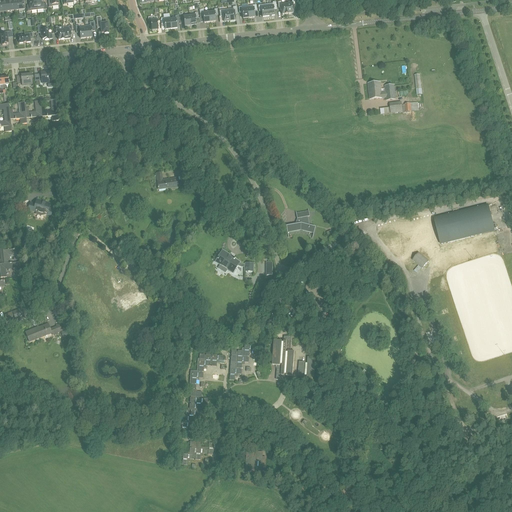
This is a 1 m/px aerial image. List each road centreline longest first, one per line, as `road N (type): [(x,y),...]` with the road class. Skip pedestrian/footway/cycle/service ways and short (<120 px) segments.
road 1 (track): [(511,186),(390,219),(375,239),(408,272),(438,377),(494,410),(511,409)]
road 2 (residential): [(260,409),(260,428),(182,439),(182,391),(192,346),(203,340),(223,353),(225,387),(247,406)]
road 3 (residential): [(282,272),(239,160),(203,120),(135,81),(123,49)]
road 4 (tertiary): [(144,47),(313,28)]
road 5 (tertiary): [(313,28),(481,10)]
road 6 (residential): [(260,409),(282,399),(307,335),(306,316),(282,272)]
road 7 (residential): [(68,55),(74,125),(0,154)]
